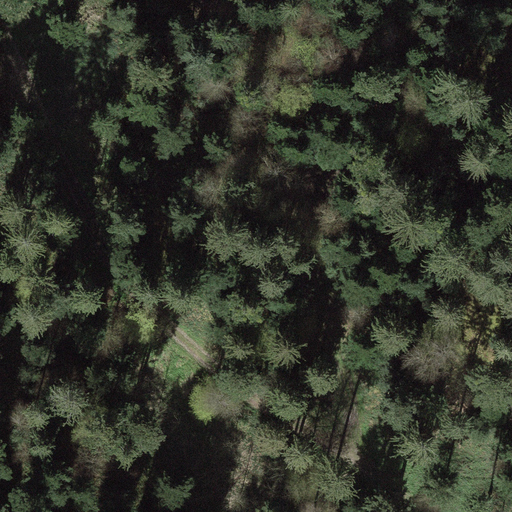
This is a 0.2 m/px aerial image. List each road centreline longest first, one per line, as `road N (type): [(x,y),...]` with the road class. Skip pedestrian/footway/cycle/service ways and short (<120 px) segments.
road 1 (track): [(511,122),(435,122),(374,143),(332,183),(311,226),(312,278),(351,421),(337,433),(309,429),(250,405),(174,350),(98,242),(0,47)]
road 2 (track): [(428,511),(337,433)]
